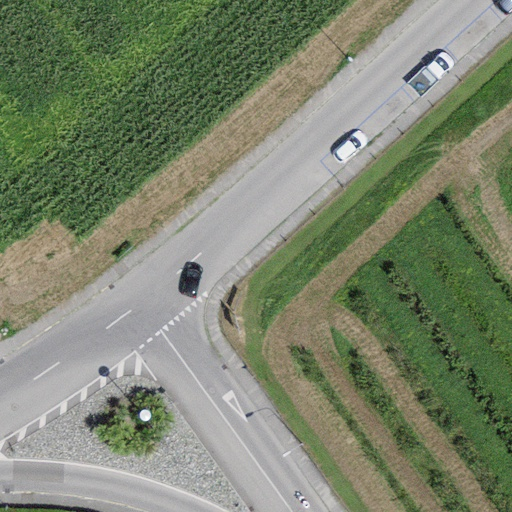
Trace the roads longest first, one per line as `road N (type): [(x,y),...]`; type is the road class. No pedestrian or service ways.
road 1 (residential): [(141,300),(472,0)]
road 2 (residential): [(288,511),(141,300)]
road 3 (residential): [(0,399),(141,300)]
